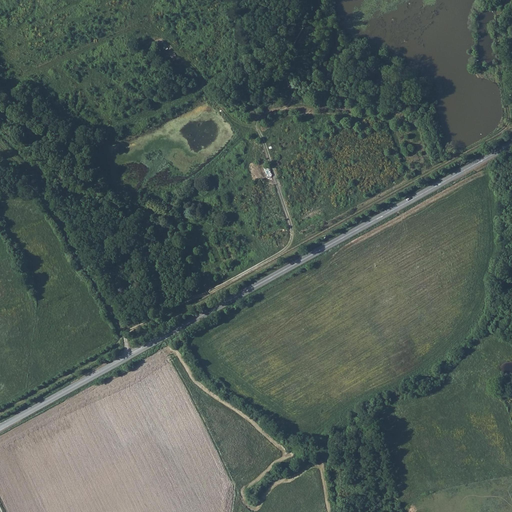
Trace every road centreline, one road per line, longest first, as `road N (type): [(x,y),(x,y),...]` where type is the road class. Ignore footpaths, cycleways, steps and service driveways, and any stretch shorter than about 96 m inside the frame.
road 1 (secondary): [(0,426),(511,143)]
road 2 (track): [(131,353),(42,190),(0,144)]
